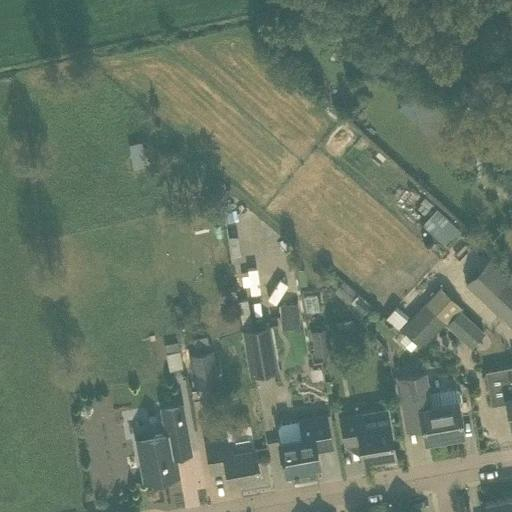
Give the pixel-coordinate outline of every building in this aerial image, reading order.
[(420,82),(399,105),(445,145),(465,122),(420,82)] [(141,141),(128,143),(132,166),(146,163),(141,141)] [(441,242),(456,226),(436,206),(420,223),(441,242)] [(511,270),(493,253),(465,282),(511,325),(511,270)] [(439,286),(400,328),(420,347),(445,320),(447,323),(446,323),(471,347),(485,332),(460,309),(462,307),(439,286)] [(357,293),(347,303),(346,304),(360,317),(371,305),(358,292),(357,293)] [(300,324),(298,302),(280,303),(281,325),(300,324)] [(271,324),(266,325),(243,329),(250,374),(278,369),(271,324)] [(315,356),(331,354),(327,327),(311,330),(315,356)] [(219,383),(213,357),(211,341),(191,345),(192,353),(188,354),(195,388),(219,383)] [(511,378),(509,366),(486,371),(493,405),(507,402),(511,424),(511,423),(511,378)] [(464,433),(458,399),(431,404),(424,371),(397,376),(405,423),(421,420),(425,440),(428,439),(429,443),(438,441),(438,437),(464,433)] [(179,474),(176,456),(174,444),(189,441),(182,402),(161,406),(166,432),(136,438),(144,481),(179,474)] [(363,459),(395,453),(389,418),(365,422),(363,410),(340,414),(345,444),(360,441),(363,459)] [(319,463),(315,443),(332,440),(327,415),(280,423),(277,429),(281,457),(283,456),(286,473),(308,469),(308,465),(319,463)] [(233,448),(230,434),(205,439),(211,472),(226,469),(229,483),(261,477),(255,444),(233,448)] [(497,511),(511,511),(511,496),(495,499),(497,511)] [(497,511),(495,499),(485,501),(486,511),(497,511)]
